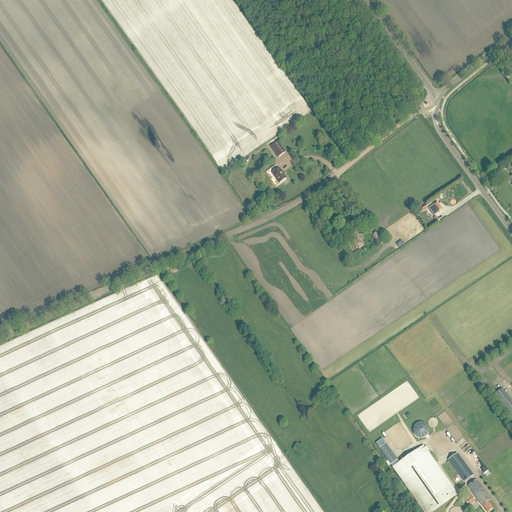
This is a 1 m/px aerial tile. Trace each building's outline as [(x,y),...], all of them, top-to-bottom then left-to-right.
[(278,158),(286,153),(278,142),(270,148),(278,158)] [(280,184),(286,180),(279,170),(273,174),(280,184)] [(438,214),(443,210),(437,202),(432,206),(438,214)] [(333,240),(341,234),(339,231),(330,237),(333,240)] [(372,236),(376,241),(378,242),(381,240),(381,238),(377,232),(375,232),(372,234),(372,236)] [(357,249),(363,244),(355,234),(349,238),(357,249)] [(486,373),(480,378),(482,381),(489,376),(486,373)] [(511,422),(511,403),(502,390),(493,397),(511,422)] [(422,511),(430,511),(457,494),(428,452),(425,448),(424,446),(393,467),(392,468),(401,480),(418,506),(422,511)] [(457,454),(448,461),(464,483),(473,476),(468,469),(464,463),(457,454)] [(475,481),(467,486),(471,494),(479,488),(475,481)] [(464,501),(468,507),(475,502),(471,496),(464,501)] [(486,511),(488,511),(492,509),(491,508),(492,508),(495,506),(490,499),(490,500),(488,497),(477,504),(479,507),(479,508),(481,511),(486,511),(487,511),(486,511)]
